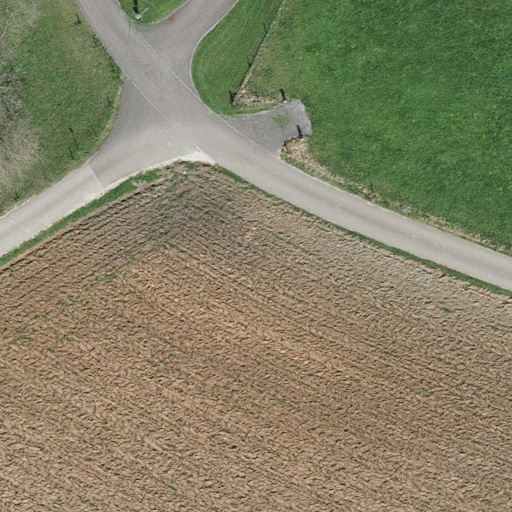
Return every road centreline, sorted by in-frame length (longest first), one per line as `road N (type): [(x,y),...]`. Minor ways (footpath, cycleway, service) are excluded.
road 1 (track): [(175,129),(274,184),(511,278)]
road 2 (residential): [(95,0),(175,129)]
